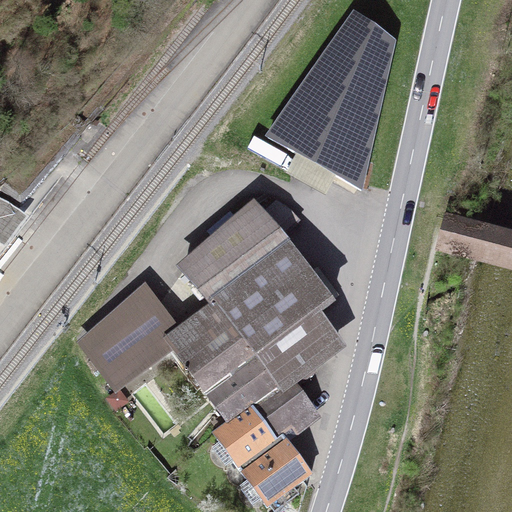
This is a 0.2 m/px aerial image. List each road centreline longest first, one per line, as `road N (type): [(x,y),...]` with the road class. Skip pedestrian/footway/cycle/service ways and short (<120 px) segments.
road 1 (tertiary): [(446,0),(369,353),(324,511)]
road 2 (residential): [(244,0),(0,325)]
